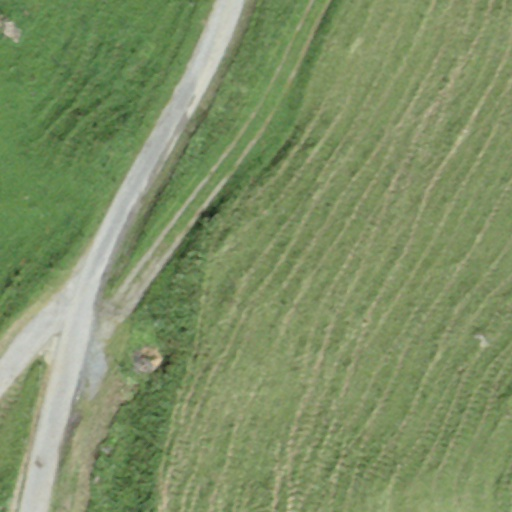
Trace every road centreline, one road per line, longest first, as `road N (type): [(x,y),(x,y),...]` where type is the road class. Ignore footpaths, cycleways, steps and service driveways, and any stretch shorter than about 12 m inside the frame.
road 1 (unclassified): [(35,511),(108,237),(231,0)]
road 2 (track): [(313,0),(261,108),(224,161),(114,306),(88,304)]
